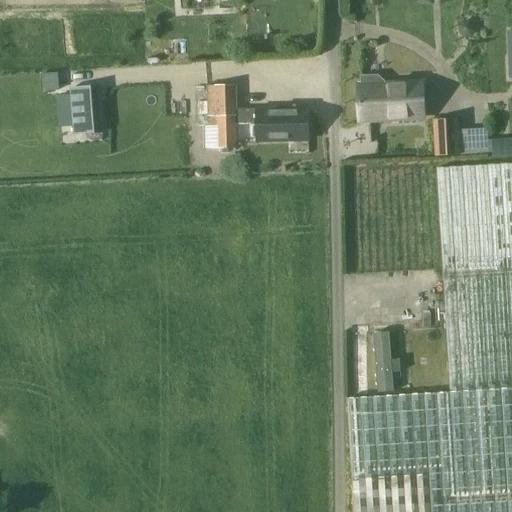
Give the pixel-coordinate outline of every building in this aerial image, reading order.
[(42,90),(43,90),(59,89),(58,72),(41,74),(42,90)] [(360,120),(425,117),(423,84),(359,87),(360,120)] [(102,132),(99,85),(70,87),(73,134),(102,132)] [(310,141),(309,109),(236,110),(236,85),(209,86),(211,149),(237,149),(237,125),(256,124),(257,142),(310,141)] [(434,120),(436,156),(460,155),(458,119),(434,120)] [(354,511),(511,511),(511,163),(437,168),(443,270),(450,392),(347,399),(354,511)] [(393,335),(376,335),(379,393),(396,392),(395,374),(405,373),(404,360),(395,360),(393,335)] [(354,339),(355,394),(371,393),(370,339),(354,339)]
